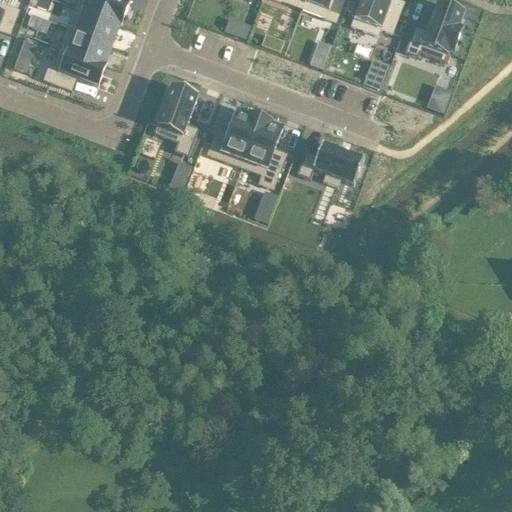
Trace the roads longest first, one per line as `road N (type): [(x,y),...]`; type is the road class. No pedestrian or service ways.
road 1 (residential): [(374,133),(147,47)]
road 2 (residential): [(0,90),(114,133),(147,47)]
